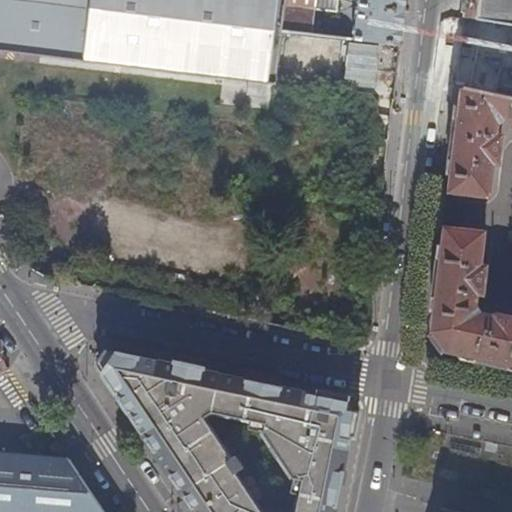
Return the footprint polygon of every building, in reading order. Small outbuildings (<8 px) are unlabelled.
[(0,0),(0,51),(83,62),(89,0),(0,0)] [(285,0),(89,0),(83,62),(274,84),(282,31),(285,0)] [(339,0),(285,0),(282,31),(312,35),(315,10),(338,12),(339,0)] [(401,45),(406,0),(358,0),(354,39),(401,45)] [(511,0),(467,0),(465,17),(473,18),(511,24),(511,0)] [(511,24),(473,18),(468,50),(511,59),(511,24)] [(511,96),(462,86),(450,188),(452,191),(486,195),(489,193),(493,163),(494,163),(499,161),(502,139),(499,136),(496,136),(498,123),(505,118),(511,119),(511,317),(497,314),(493,316),(493,317),(481,315),(476,307),(478,293),(480,293),(483,292),(486,269),(484,267),(480,266),(484,235),(481,232),(448,228),(445,229),(433,331),(448,351),(511,365),(511,96)] [(190,511),(335,511),(355,418),(342,403),(107,354),(97,369),(190,511)] [(0,511),(107,511),(72,459),(0,453),(0,511)]
